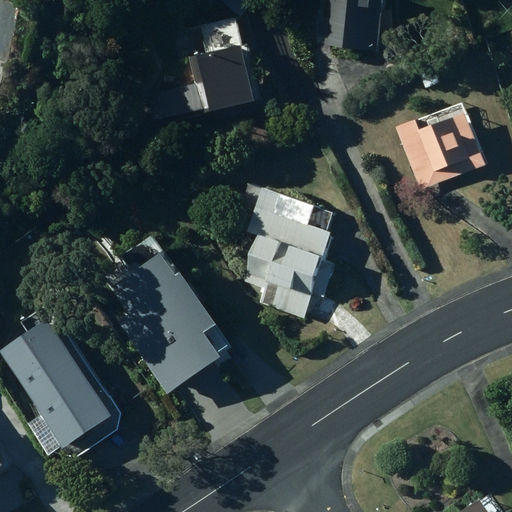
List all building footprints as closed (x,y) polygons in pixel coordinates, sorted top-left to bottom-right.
[(229,0),(245,14),(257,0),(229,0)] [(323,18),(321,33),(334,34),(333,41),(386,47),(391,0),(338,0),(336,20),(323,18)] [(243,14),(209,22),(215,48),(195,53),(202,81),(154,93),(160,119),(209,107),(210,109),(266,96),(252,39),(249,39),(243,14)] [(422,117),(400,125),(424,188),(492,162),(472,109),(426,127),(422,117)] [(264,209),(257,226),(269,231),(268,233),(331,257),(341,228),(318,220),(325,201),(273,182),(271,188),(255,182),(247,203),(264,209)] [(341,261),(331,257),(268,233),(252,277),(271,285),(266,300),(308,316),(318,291),(328,294),(341,261)] [(161,257),(160,257),(125,280),(138,300),(143,308),(131,315),(128,318),(170,380),(171,380),(177,388),(230,353),(212,326),(225,317),(191,266),(186,269),(173,249),(161,257)] [(0,312),(0,335),(8,336),(8,313),(0,312)] [(64,325),(15,358),(51,410),(35,421),(56,451),(71,440),(75,445),(124,412),(119,405),(126,400),(120,390),(112,395),(64,325)] [(0,468),(13,460),(0,440),(0,468)] [(504,511),(491,494),(465,511),(504,511)]
